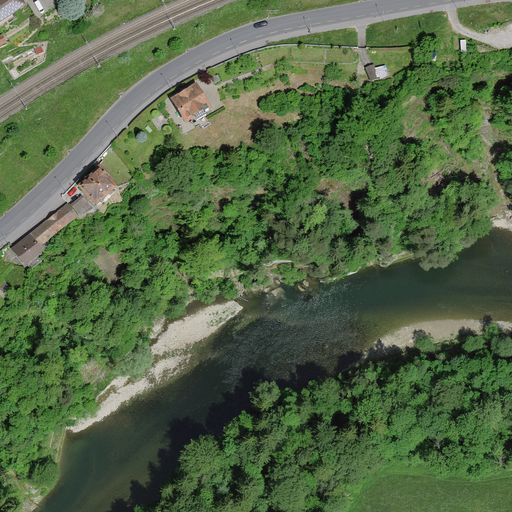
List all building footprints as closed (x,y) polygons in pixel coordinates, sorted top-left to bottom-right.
[(21,0),(0,0),(0,21),(25,6),(21,0)] [(464,40),(459,41),(461,52),(467,51),(464,40)] [(374,66),(365,69),(370,83),(378,80),(378,79),(375,69),(374,66)] [(385,66),(375,69),(378,79),(388,76),(385,66)] [(196,89),(169,105),(184,130),(208,115),(206,112),(209,110),(196,89)] [(78,193),(83,199),(90,209),(93,212),(112,197),(97,178),(78,193)] [(83,199),(71,208),(79,218),(90,209),(83,199)] [(77,220),(66,207),(11,251),(27,270),(45,256),(40,249),(77,220)]
